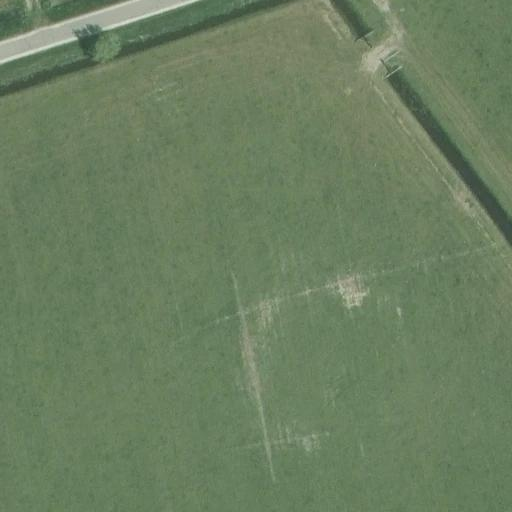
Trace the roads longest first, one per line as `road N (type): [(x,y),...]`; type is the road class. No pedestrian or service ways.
road 1 (track): [(355,70),(400,41),(511,178)]
road 2 (tertiary): [(0,57),(186,0)]
